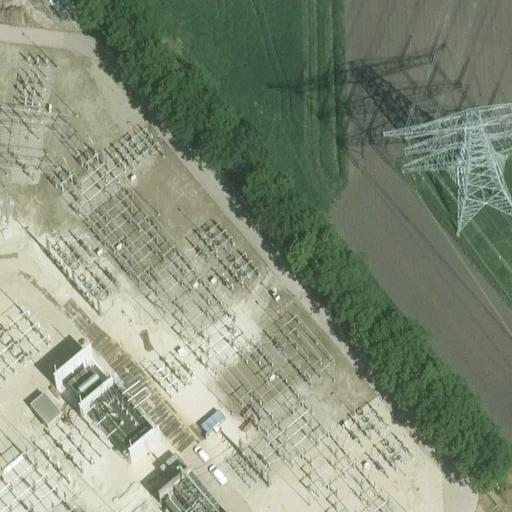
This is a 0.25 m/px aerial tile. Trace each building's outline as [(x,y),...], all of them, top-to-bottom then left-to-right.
[(89,343),(67,358),(103,409),(124,394),(89,343)] [(63,416),(45,396),(31,407),(48,428),(63,416)] [(148,420),(130,435),(138,445),(156,429),(148,420)] [(190,474),(176,458),(159,473),(172,488),(190,474)] [(222,511),(192,477),(176,491),(193,511),(222,511)]
